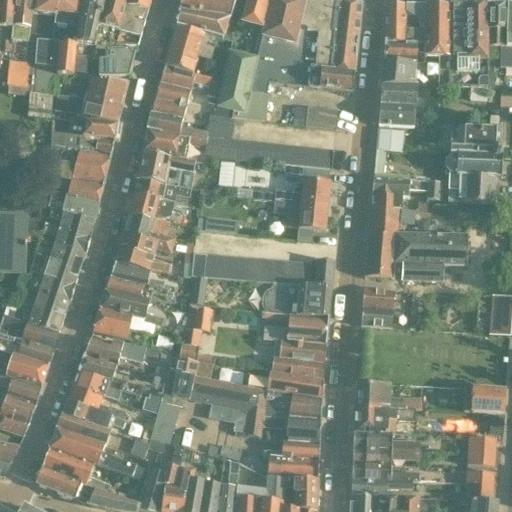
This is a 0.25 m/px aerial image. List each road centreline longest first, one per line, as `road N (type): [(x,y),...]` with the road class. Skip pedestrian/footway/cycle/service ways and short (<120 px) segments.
road 1 (residential): [(166,0),(95,284),(14,492)]
road 2 (residential): [(334,511),(374,0)]
